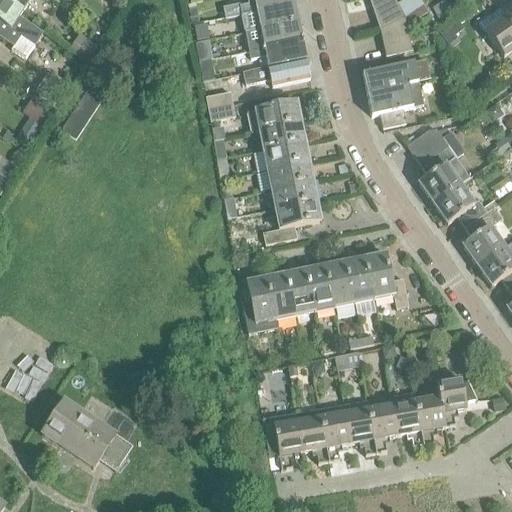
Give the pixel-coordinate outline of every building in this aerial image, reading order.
[(24,12),(4,0),(0,0),(0,40),(13,49),(11,53),(25,62),(42,36),(18,20),(24,12)] [(4,0),(24,12),(31,0),(4,0)] [(222,9),(224,20),(293,6),(291,0),(245,0),(247,7),(238,9),(237,6),(222,9)] [(367,0),(379,34),(385,61),(411,55),(403,21),(392,0),(367,0)] [(407,17),(424,6),(419,0),(407,0),(399,6),(407,17)] [(293,6),(224,20),(226,29),(257,22),(259,33),(297,25),(293,6)] [(511,31),(504,21),(484,35),(502,61),(511,54),(511,31)] [(195,27),(203,82),(215,81),(207,25),(195,27)] [(297,25),(259,33),(261,44),(246,47),(248,55),(301,44),(297,25)] [(454,30),(443,37),(446,40),(456,32),(454,30)] [(79,37),(70,49),(88,61),(96,48),(79,37)] [(301,44),(248,55),(249,63),(265,60),(267,71),(305,63),(301,44)] [(248,55),(246,47),(237,49),(239,57),(248,55)] [(309,84),(307,73),(305,63),(267,71),(243,75),(246,89),(270,84),(271,91),(309,84)] [(370,77),(361,79),(371,121),(379,119),(382,133),(405,128),(402,114),(422,110),(417,87),(428,85),(424,65),(394,71),(392,63),(368,69),(370,77)] [(50,76),(43,87),(58,97),(66,86),(50,76)] [(61,134),(74,143),(106,95),(93,86),(61,134)] [(58,97),(43,87),(36,97),(52,107),(58,97)] [(205,102),(207,114),(232,109),(230,97),(205,102)] [(250,137),(258,136),(257,135),(300,126),(296,107),(246,117),(250,137)] [(232,109),(207,114),(210,126),(234,121),(232,109)] [(23,126),(12,142),(24,150),(35,133),(23,126)] [(257,135),(258,136),(261,155),(304,146),(300,126),(257,135)] [(426,136),(406,150),(412,159),(440,140),(435,134),(426,136)] [(440,140),(412,159),(419,169),(447,149),(440,140)] [(304,146),(261,155),(262,156),(253,158),(257,177),(266,175),(265,174),(308,166),(304,146)] [(456,161),(447,149),(419,169),(427,181),(417,188),(432,208),(458,189),(469,182),(455,162),(456,161)] [(0,166),(0,179),(7,184),(12,175),(0,166)] [(265,174),(266,175),(270,194),(312,186),(308,166),(265,174)] [(345,168),(337,169),(339,177),(347,175),(345,168)] [(312,186),(270,194),(274,214),(316,206),(312,186)] [(458,189),(432,208),(446,229),(456,222),(463,232),(485,216),(477,205),(472,209),(458,189)] [(316,206),(274,214),(278,234),(262,237),(264,249),(296,243),(293,231),(320,225),(316,206)] [(485,216),(463,232),(471,243),(461,250),(475,270),(502,251),(489,232),(502,223),(494,211),(485,217),(485,216)] [(511,290),(511,264),(502,251),(475,270),(490,291),(500,284),(507,294),(511,290)] [(384,258),(363,262),(372,305),(393,301),(395,313),(407,311),(402,284),(390,286),(384,258)] [(363,262),(344,266),(353,309),(372,305),(363,262)] [(344,266),(324,270),(333,313),(353,309),(344,266)] [(324,270),(305,274),(313,317),(333,313),(324,270)] [(305,274),(285,279),(294,321),(313,317),(305,274)] [(285,279),(266,283),(274,325),(294,321),(285,279)] [(246,287),(247,292),(238,294),(247,339),(276,333),(274,325),(266,283),(246,287)] [(393,351),(383,353),(385,362),(392,361),(394,358),(393,351)] [(336,371),(360,368),(359,355),(335,357),(336,371)] [(323,367),(312,369),(314,378),(322,377),(324,374),(323,367)] [(435,387),(437,401),(438,401),(444,432),(454,430),(452,416),(465,414),(464,406),(475,404),(475,405),(476,405),(467,385),(466,385),(466,386),(461,388),(460,383),(435,387)] [(422,450),(414,405),(413,400),(390,404),(391,409),(396,441),(409,438),(412,452),(422,450)] [(438,401),(437,401),(414,405),(422,450),(433,448),(431,435),(444,432),(438,401)] [(92,473),(98,464),(115,476),(126,459),(109,448),(114,440),(63,405),(40,438),(92,473)] [(375,458),(367,413),(366,408),(343,412),(344,418),(349,449),(362,447),(364,460),(375,458)] [(391,409),(367,413),(375,458),(386,457),(384,443),(396,441),(391,409)] [(349,449),(344,418),(343,412),(319,416),(320,422),(328,467),(339,465),(336,451),(349,449)] [(328,467),(320,422),(319,416),(295,420),(296,426),(302,457),(315,455),(317,469),(328,467)] [(302,457),(296,426),(295,420),(271,425),(261,426),(265,445),(274,443),(277,461),(280,475),(291,473),(289,459),(302,457)] [(269,463),(268,463),(270,476),(271,476),(280,475),(277,461),(269,463)]
